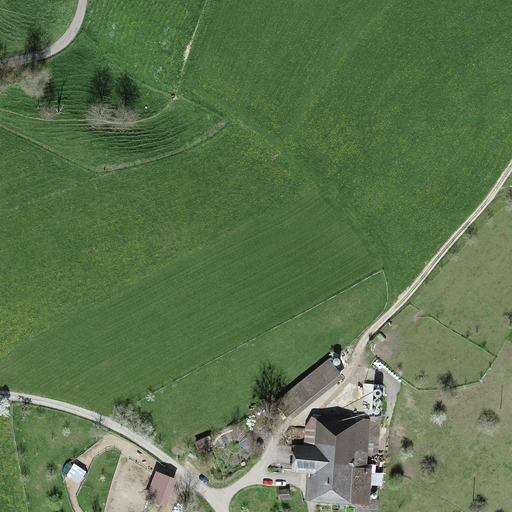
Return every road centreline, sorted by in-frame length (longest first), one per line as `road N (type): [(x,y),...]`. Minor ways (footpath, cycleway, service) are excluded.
road 1 (unclassified): [(220,511),(142,442),(90,414),(0,396)]
road 2 (track): [(511,168),(354,361)]
